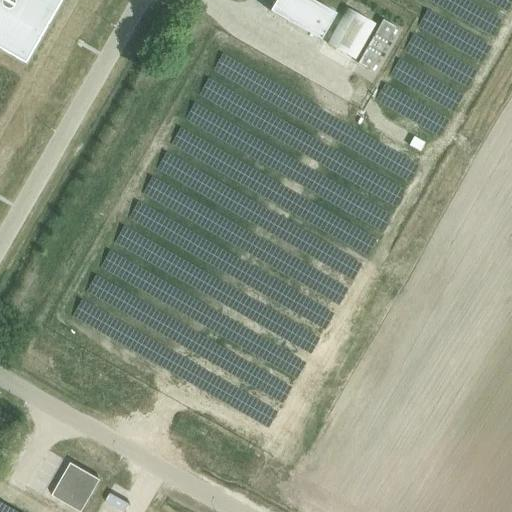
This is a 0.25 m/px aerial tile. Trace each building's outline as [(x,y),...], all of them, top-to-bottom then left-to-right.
[(0,0),(0,49),(25,64),(61,0),(0,0)] [(275,0),(269,11),(320,40),(335,13),(311,0),(275,0)] [(374,24),(346,8),(326,43),(354,59),(374,24)] [(395,27),(382,19),(357,63),(370,71),(395,27)] [(189,44),(215,52),(215,51),(213,50),(219,31),(196,23),(189,44)] [(82,291),(173,338),(273,143),(250,131),(239,152),(233,149),(266,84),(282,92),(273,109),(292,118),(308,86),(274,69),(278,61),(225,33),(173,135),(152,125),(112,203),(124,209),(82,291)] [(287,214),(295,219),(320,176),(311,171),(287,214)] [(259,258),(245,280),(264,293),(278,271),(259,258)] [(75,511),(80,511),(99,481),(69,464),(50,497),(75,511)]
